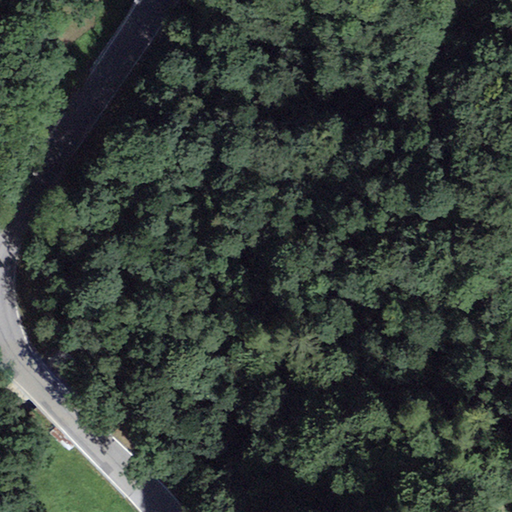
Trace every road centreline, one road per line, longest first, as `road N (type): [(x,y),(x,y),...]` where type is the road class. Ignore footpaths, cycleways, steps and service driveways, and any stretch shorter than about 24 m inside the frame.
road 1 (tertiary): [(0,244),(157,0)]
road 2 (tertiary): [(164,511),(21,364),(0,319)]
